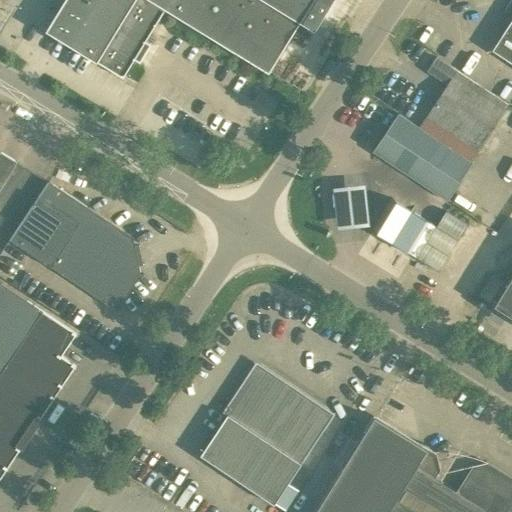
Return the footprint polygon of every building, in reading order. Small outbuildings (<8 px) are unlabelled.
[(64,0),(46,31),(109,69),(123,78),(134,60),(134,59),(139,62),(150,45),(145,42),(165,9),(171,13),(199,30),(269,73),(301,21),(315,30),(315,29),(326,11),(328,9),(333,0),(64,0)] [(511,19),(493,50),(511,62),(511,19)] [(426,119),(420,128),(471,162),(477,152),(508,104),(436,58),(427,71),(449,85),(426,119)] [(471,162),(420,128),(398,114),(373,152),(447,200),(471,162)] [(0,189),(17,162),(0,151),(0,189)] [(364,176),(333,179),(337,221),(368,218),(364,176)] [(133,238),(48,181),(9,239),(116,311),(140,274),(138,266),(143,265),(138,265),(134,247),(139,245),(134,246),(133,238)] [(391,198),(371,230),(417,259),(436,227),(431,224),(432,223),(391,198)] [(478,295),(489,303),(503,283),(492,275),(478,295)] [(511,315),(511,275),(494,305),(511,315)] [(0,472),(4,467),(7,469),(8,467),(5,465),(16,448),(19,450),(41,416),(39,414),(51,396),(53,398),(55,397),(52,395),(58,384),(61,386),(63,385),(60,383),(72,365),(74,367),(76,365),(58,353),(72,333),(75,334),(76,333),(0,281),(0,472)] [(218,428),(201,455),(204,457),(208,460),(274,504),(275,503),(286,510),(299,490),(288,483),(302,463),(301,462),(331,417),(333,415),(333,414),(261,366),(236,401),(232,398),(222,412),(227,415),(218,428)] [(375,418),(373,421),(332,486),(316,511),(511,511),(511,479),(487,464),(473,467),(458,492),(444,484),(433,477),(438,469),(435,455),(409,439),(375,418)]
